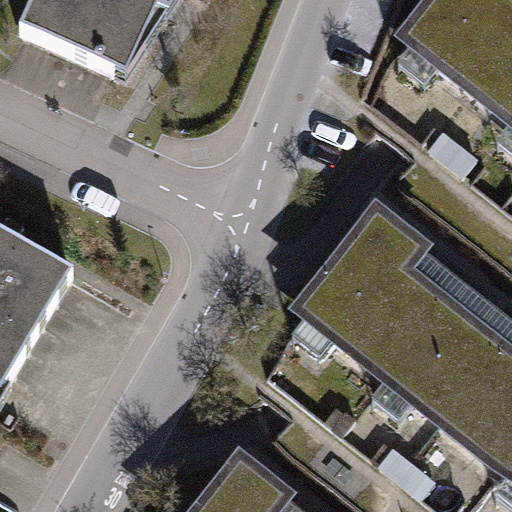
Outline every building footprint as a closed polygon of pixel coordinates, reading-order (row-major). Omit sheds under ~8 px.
[(43,0),(34,22),(141,69),(170,0),(43,0)] [(511,0),(438,0),(397,54),(511,144),(511,0)] [(373,227),(287,336),(510,511),(511,511),(511,374),(413,297),(432,273),(373,227)] [(0,241),(0,439),(5,443),(83,294),(0,241)] [(291,497),(232,456),(187,511),(289,511),(284,508),(291,497)]
